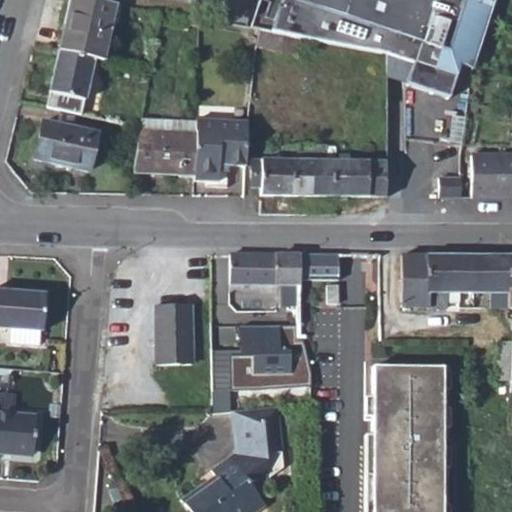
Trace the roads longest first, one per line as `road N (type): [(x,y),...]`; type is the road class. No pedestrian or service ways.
road 1 (tertiary): [(94,233),(511,239)]
road 2 (residential): [(74,510),(94,233)]
